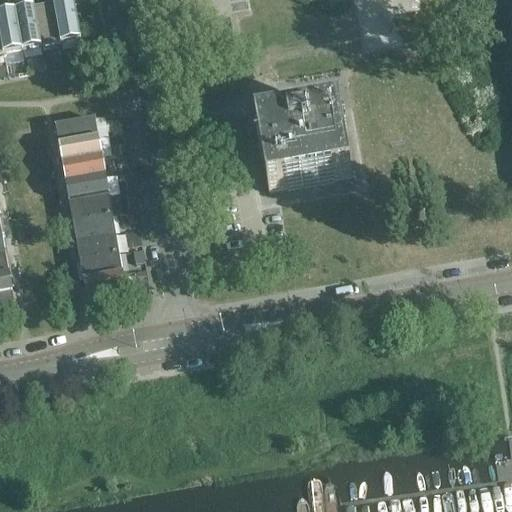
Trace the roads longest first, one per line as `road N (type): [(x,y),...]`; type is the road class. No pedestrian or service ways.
road 1 (residential): [(179,340),(112,0)]
road 2 (tertiary): [(179,340),(511,283)]
road 3 (tertiary): [(0,374),(179,340)]
